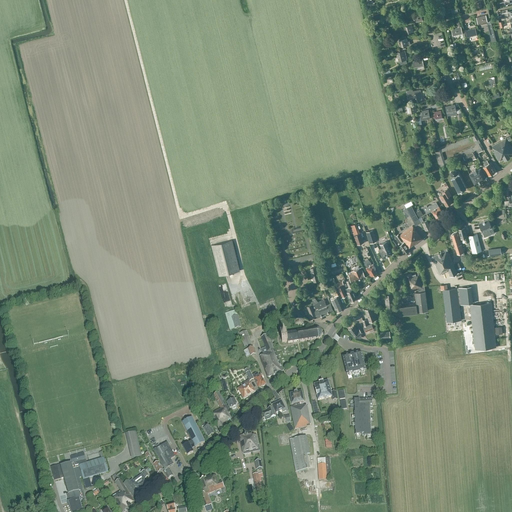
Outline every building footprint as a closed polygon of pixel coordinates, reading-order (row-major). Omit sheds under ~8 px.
[(414,15),(416,22),(423,20),(421,14),(414,15)] [(476,17),(478,24),(481,24),(481,25),(488,23),(486,15),(476,17)] [(414,32),(412,25),(404,27),(405,34),(414,32)] [(451,29),(453,36),(463,33),(461,27),(457,28),(457,26),(453,27),(453,29),(451,29)] [(465,31),(467,37),(477,35),(475,28),(465,31)] [(407,39),(400,40),(401,47),(408,45),(407,39)] [(400,61),(407,59),(405,52),(404,50),(398,52),(398,54),(397,55),(398,58),(399,58),(400,61)] [(413,61),(414,68),(424,66),(422,59),(413,61)] [(422,98),(421,91),(420,89),(414,90),(416,100),(422,98)] [(445,106),(446,113),(449,113),(452,115),(457,114),(455,104),(445,106)] [(410,113),(417,112),(415,105),(406,106),(408,113),(410,113)] [(422,111),(422,112),(419,112),(420,117),(418,118),(418,125),(422,124),(421,120),(430,119),(428,109),(422,111)] [(434,112),(434,113),(432,113),(433,118),(435,117),(436,120),(443,119),(441,110),(434,112)] [(511,153),(511,148),(509,142),(511,139),(511,138),(511,137),(510,133),(509,135),(508,132),(505,134),(507,137),(492,146),(494,150),(493,151),(499,161),(504,158),(504,159),(505,159),(509,156),(509,155),(511,153)] [(475,150),(482,146),(476,135),(469,137),(440,147),(434,150),(440,168),(461,158),(463,157),(474,151),(475,150)] [(484,149),(482,146),(475,150),(477,155),(480,154),(478,152),(484,149)] [(478,157),(474,151),(463,157),(465,160),(472,156),(473,159),(478,157)] [(483,161),(485,165),(483,167),(488,175),(489,174),(490,175),(493,173),(493,172),(494,171),(489,163),(487,160),(485,161),(484,161),(483,161)] [(481,180),(485,177),(480,168),(476,170),(475,169),(473,170),(473,171),(469,173),(474,183),(478,181),(479,182),(481,180)] [(451,177),(458,191),(466,187),(459,173),(457,173),(456,170),(453,169),(451,170),(450,173),(452,176),(451,177)] [(445,206),(451,202),(448,196),(450,195),(447,188),(442,192),(443,193),(439,195),(440,196),(439,197),(442,202),(443,201),(445,206)] [(411,201),(404,204),(415,225),(420,223),(411,205),(413,204),(411,201)] [(440,214),(442,214),(440,210),(441,210),(439,206),(437,207),(436,204),(431,206),(430,205),(427,207),(429,212),(432,210),(434,213),(437,218),(438,218),(440,216),(441,216),(440,214)] [(421,220),(420,218),(419,219),(420,221),(421,222),(425,229),(432,226),(428,219),(423,221),(423,220),(421,220)] [(491,226),(488,219),(479,223),(482,230),(484,233),(481,233),(484,240),(488,238),(486,232),(485,229),(491,226)] [(422,239),(412,226),(400,235),(409,247),(412,245),(413,246),(422,239)] [(468,242),(466,235),(464,227),(458,229),(461,239),(464,238),(465,243),(468,242)] [(369,231),(366,232),(370,243),(376,241),(374,235),(371,236),(369,231)] [(457,254),(461,253),(464,252),(457,231),(451,234),(457,254)] [(360,233),(359,233),(354,235),(357,244),(363,242),(360,233)] [(482,251),(477,233),(467,235),(472,254),(482,251)] [(398,245),(404,253),(409,249),(404,242),(398,234),(396,236),(400,242),(398,244),(398,245)] [(232,240),(211,245),(219,276),(239,271),(232,240)] [(386,245),(386,244),(383,245),(384,247),(378,250),(382,259),(392,254),(388,245),(386,247),(385,245),(386,245)] [(447,249),(432,256),(439,273),(443,271),(444,272),(448,271),(450,276),(457,273),(447,249)] [(366,268),(369,273),(368,274),(369,276),(371,275),(371,276),(377,272),(374,268),(375,268),(373,264),(372,264),(370,261),(365,264),(367,267),(366,268)] [(314,282),(319,280),(318,277),(317,270),(316,270),(315,267),(311,268),(311,271),(312,279),(313,279),(314,282)] [(351,283),(365,277),(362,270),(361,267),(351,271),(352,273),(348,275),(351,283)] [(407,292),(418,289),(424,288),(424,286),(425,286),(422,276),(421,268),(417,268),(418,275),(416,275),(415,274),(411,275),(411,273),(405,275),(408,289),(406,290),(407,292)] [(351,302),(356,297),(352,289),(351,290),(350,287),(353,286),(350,279),(346,281),(349,288),(345,289),(351,302)] [(347,286),(344,280),(336,284),(342,297),(346,295),(342,285),(344,285),(345,287),(347,286)] [(441,290),(443,290),(447,322),(461,320),(457,288),(447,289),(447,284),(440,285),(441,290)] [(473,303),(471,286),(458,288),(460,305),(473,303)] [(425,291),(415,292),(416,304),(403,306),(401,300),(397,300),(399,315),(417,313),(417,312),(428,310),(425,291)] [(394,308),(392,293),(385,294),(386,305),(388,305),(388,308),(394,308)] [(336,311),(343,308),(337,295),(330,298),(336,311)] [(317,318),(334,310),(331,303),(326,305),(324,299),(311,304),(307,306),(311,316),(316,314),(317,318)] [(496,347),(491,302),(469,305),(475,349),(496,347)] [(369,322),(375,319),(371,307),(365,309),(369,322)] [(225,314),(229,330),(235,329),(241,327),(238,315),(237,315),(236,311),(225,314)] [(376,330),(375,323),(372,325),(372,324),(363,327),(365,332),(367,331),(368,334),(374,331),(376,330)] [(360,335),(362,333),(359,329),(357,330),(354,325),(348,329),(355,338),(357,337),(358,338),(360,339),(361,338),(361,336),(360,335)] [(287,336),(288,341),(288,343),(293,343),(294,343),(294,342),(299,342),(299,343),(300,343),(300,342),(305,341),(306,342),(306,341),(310,340),(310,341),(311,341),(311,340),(314,340),(314,341),(315,341),(315,340),(318,339),(318,340),(319,340),(319,339),(321,338),(322,338),(321,337),(322,335),(323,335),(325,335),(324,332),(322,332),(321,332),(320,331),(321,330),(320,330),(320,329),(318,329),(318,328),(317,328),(317,329),(314,330),(314,329),(313,329),(313,330),(310,330),(310,329),(309,329),(309,330),(305,331),(305,330),(304,330),(304,331),(298,332),(298,331),(298,332),(293,333),(293,332),(292,332),(292,333),(286,334),(287,336)] [(247,331),(241,333),(239,334),(244,347),(252,344),(247,331)] [(260,356),(262,364),(268,378),(284,371),(282,367),(281,367),(268,335),(261,338),(265,348),(261,350),(262,354),(263,355),(260,356)] [(253,347),(252,347),(244,351),(246,358),(255,354),(253,347)] [(364,371),(365,371),(361,353),(343,358),(347,375),(349,375),(352,374),(352,375),(354,374),(359,373),(361,373),(360,372),(364,371)] [(246,374),(250,382),(254,380),(250,372),(248,369),(245,371),(246,374)] [(261,387),(265,385),(260,375),(258,376),(256,373),(252,375),(258,388),(261,387)] [(332,401),(337,400),(336,392),(331,393),(328,381),(314,385),(316,391),(315,391),(317,396),(318,400),(332,397),(332,401)] [(249,382),(242,386),(237,389),(244,399),(255,392),(249,382)] [(210,414),(214,420),(220,431),(225,426),(224,424),(229,422),(228,421),(231,419),(229,414),(229,413),(230,412),(226,405),(219,392),(213,395),(220,408),(210,414)] [(298,432),(298,429),(307,427),(306,426),(311,425),(307,406),(303,406),(302,405),(300,406),(299,403),(304,402),(302,392),(290,394),(292,404),(294,404),(294,407),(290,407),(296,433),(297,433),(297,432),(298,432)] [(231,397),(226,399),(227,403),(230,409),(232,408),(232,409),(236,407),(236,406),(237,405),(234,399),(232,400),(231,397)] [(372,407),(372,399),(354,400),(355,435),(364,434),(364,436),(371,436),(370,407),(372,407)] [(283,412),(286,411),(281,401),(272,405),(276,413),(281,410),(283,412)] [(265,420),(275,416),(272,408),(267,409),(268,411),(262,413),(264,418),(262,419),(262,421),(265,421),(265,420)] [(195,448),(205,443),(192,418),(183,423),(192,442),(189,444),(189,443),(183,447),(187,456),(193,453),(191,448),(194,446),(195,448)] [(207,423),(203,425),(205,429),(204,429),(208,437),(214,434),(211,430),(212,429),(210,426),(209,427),(207,423)] [(132,458),(141,456),(136,432),(126,434),(132,458)] [(239,436),(242,454),(260,451),(259,445),(258,445),(256,435),(252,436),(251,434),(239,436)] [(306,437),(289,440),(296,472),(308,470),(305,456),(309,455),(306,437)] [(156,454),(164,470),(163,470),(168,479),(173,476),(169,469),(167,471),(166,469),(173,465),(174,465),(171,460),(175,457),(167,443),(154,451),(156,454)] [(64,453),(56,455),(58,463),(66,460),(64,453)] [(77,462),(86,460),(84,453),(70,457),(72,463),(76,462),(76,463),(74,463),(75,466),(87,463),(86,460),(77,462)] [(79,468),(82,478),(83,478),(83,479),(108,472),(104,458),(79,466),(79,467),(79,468)] [(317,459),(318,465),(319,480),(327,480),(327,479),(331,479),(330,458),(317,459)] [(162,485),(167,483),(162,472),(161,471),(163,471),(159,462),(154,465),(158,474),(157,475),(162,485)] [(58,467),(61,479),(64,478),(68,494),(67,494),(69,502),(70,505),(70,506),(71,509),(71,510),(72,511),(75,511),(76,511),(75,511),(76,511),(86,510),(85,508),(87,507),(86,502),(79,478),(82,478),(79,468),(73,469),(71,463),(61,466),(58,467)] [(61,479),(58,467),(57,466),(51,468),(55,481),(61,479)] [(141,473),(142,474),(133,481),(132,479),(130,481),(135,487),(136,487),(140,493),(149,487),(144,480),(148,476),(144,471),(141,473)] [(263,493),(260,482),(262,482),(261,478),(263,478),(262,474),(259,474),(259,473),(253,475),(257,494),(263,493)] [(208,511),(213,510),(211,505),(207,494),(224,488),(222,481),(219,483),(216,476),(212,477),(211,475),(199,480),(204,492),(199,494),(204,508),(205,511),(208,511)] [(123,484),(126,488),(133,498),(138,494),(131,484),(128,480),(123,484)] [(120,491),(113,496),(110,498),(115,505),(116,504),(121,511),(124,511),(129,509),(127,507),(131,505),(131,504),(134,502),(122,484),(117,487),(120,491)] [(168,510),(168,511),(175,511),(174,503),(166,505),(168,510)]
